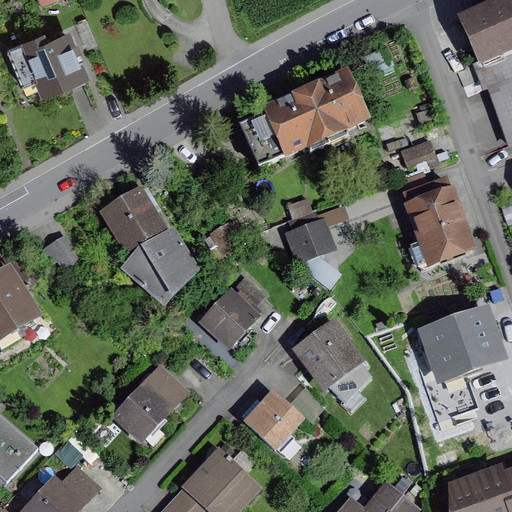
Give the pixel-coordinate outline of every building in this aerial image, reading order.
[(511,0),(462,23),(481,64),(459,74),(469,97),(490,88),(511,147),(511,146),(511,0)] [(85,78),(68,32),(10,54),(21,84),(32,80),(38,96),(85,78)] [(324,143),(368,124),(347,75),(303,94),(324,143)] [(280,162),(324,143),(303,94),(259,113),(280,162)] [(430,143),(402,153),(408,170),(436,160),(430,143)] [(141,192),(97,216),(126,259),(116,273),(158,313),(200,278),(176,231),(165,236),(141,192)] [(423,272),(473,255),(451,192),(402,209),(423,272)] [(307,202),(289,208),(293,220),(311,214),(307,202)] [(298,267),(338,253),(327,222),(287,235),(298,267)] [(227,227),(213,236),(225,254),(239,245),(227,227)] [(83,267),(66,239),(39,256),(55,283),(83,267)] [(0,341),(39,319),(8,267),(0,271),(0,341)] [(198,326),(227,355),(260,324),(230,294),(198,326)] [(435,387),(506,365),(488,311),(418,334),(435,387)] [(322,396),(363,368),(332,323),(291,351),(322,396)] [(137,449),(189,396),(160,368),(108,421),(137,449)] [(275,457),(303,425),(271,397),(242,429),(275,457)] [(0,478),(7,485),(38,451),(0,418),(0,478)] [(210,511),(239,511),(259,491),(218,454),(164,511),(195,511),(202,505),(210,511)] [(511,511),(511,471),(508,473),(504,461),(429,488),(437,511),(511,511)] [(76,511),(80,508),(54,484),(27,511),(76,511)] [(393,511),(403,500),(385,486),(364,511),(349,499),(338,511),(393,511)] [(417,511),(403,500),(393,511),(417,511)]
